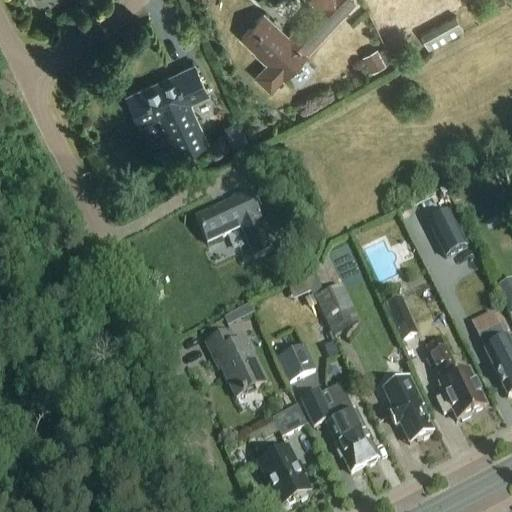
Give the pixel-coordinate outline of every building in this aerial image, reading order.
[(264,12),(241,37),(268,63),(255,77),(271,92),(284,78),(285,79),(357,2),(354,0),(309,0),(318,9),(291,38),(264,12)] [(457,17),(421,36),(429,50),(464,31),(457,17)] [(377,49),(365,55),(374,71),(386,65),(377,49)] [(196,66),(129,97),(142,126),(162,117),(174,142),(203,129),(191,103),(210,95),(196,66)] [(246,135),(231,142),(234,149),(249,143),(246,135)] [(232,202),(233,204),(196,221),(208,248),(241,233),(254,262),(273,254),(260,224),(262,223),(249,195),(232,202)] [(446,261),(467,250),(448,215),(427,226),(446,261)] [(314,302),(331,339),(359,326),(341,289),(314,302)] [(416,338),(400,302),(384,309),(401,345),(416,338)] [(251,305),(227,319),(231,326),(255,312),(251,305)] [(507,399),(510,398),(511,399),(511,348),(509,343),(507,344),(499,329),(483,336),(491,352),(485,355),(507,399)] [(220,374),(222,372),(236,402),(266,388),(245,344),(236,349),(230,336),(207,347),(220,374)] [(334,345),(325,349),(330,360),(339,356),(334,345)] [(276,361),(288,386),(315,374),(303,348),(276,361)] [(429,358),(438,378),(455,370),(445,350),(429,358)] [(458,425),(487,411),(468,373),(440,387),(446,400),(437,404),(444,418),(453,414),(458,425)] [(384,392),(395,414),(389,417),(396,431),(400,428),(410,448),(432,437),(405,381),(384,392)] [(328,396),(364,471),(379,464),(356,415),(354,416),(341,389),(328,395),(329,396),(328,396)] [(351,477),(364,471),(328,396),(321,400),(319,395),(302,403),(315,432),(328,427),(351,477)] [(271,421),(281,441),(307,428),(297,408),(271,421)] [(292,503),(293,505),(310,496),(289,452),(259,468),(280,509),(292,503)]
